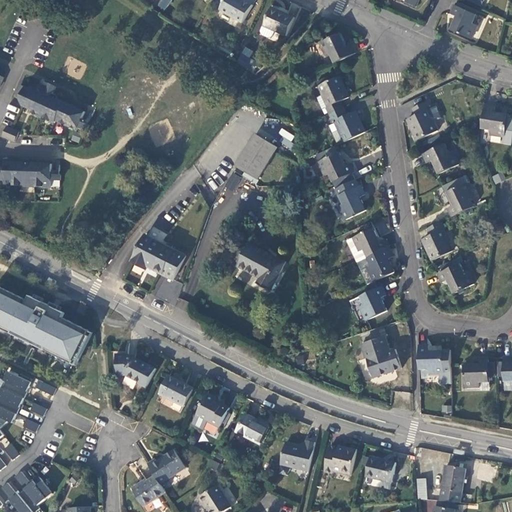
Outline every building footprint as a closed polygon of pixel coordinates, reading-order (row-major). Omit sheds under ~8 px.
[(165,10),(171,0),(160,0),(157,6),(165,10)] [(225,0),(220,10),(243,23),(253,5),(243,0),(225,0)] [(478,16),(455,4),(451,14),(456,16),(450,31),(471,40),(478,26),(474,24),(478,16)] [(295,17),(271,7),(260,35),(262,38),(273,42),(276,41),(279,33),(288,36),(295,17)] [(334,64),(356,53),(352,45),(347,47),(341,33),(320,43),(326,56),(330,55),(334,64)] [(244,47),(236,63),(252,71),(256,62),(249,59),(253,51),(244,47)] [(329,115),(344,109),(340,101),(350,98),(339,77),(318,86),(322,95),(317,98),(322,109),(326,108),(329,115)] [(48,91),(54,93),(57,88),(55,87),(56,86),(49,83),(48,86),(49,87),(48,91)] [(21,104),(22,104),(31,108),(29,111),(55,122),(56,120),(77,129),(79,126),(81,120),(83,117),(85,111),(58,98),(39,90),(31,87),(30,88),(30,89),(20,85),(15,96),(20,98),(21,104)] [(39,90),(58,98),(59,95),(54,93),(48,91),(46,90),(40,87),(39,90)] [(433,122),(441,118),(436,106),(430,109),(427,102),(413,108),(416,116),(407,119),(417,140),(437,131),(433,122)] [(495,107),(485,105),(483,118),(481,129),(491,131),(491,135),(506,137),(509,115),(495,112),(495,107)] [(344,143),(365,132),(355,112),(347,115),(344,109),(329,115),(331,122),(334,121),(344,143)] [(81,127),(87,130),(90,124),(84,121),(81,127)] [(20,132),(13,128),(8,126),(4,136),(16,141),(19,134),(20,132)] [(285,137),(281,143),(288,148),(295,136),(281,128),(278,133),(285,137)] [(258,180),(278,147),(256,134),(236,167),(258,180)] [(438,175),(459,165),(453,151),(449,153),(445,144),(423,154),(427,163),(432,161),(438,175)] [(332,183),(354,172),(350,164),(345,166),(339,152),(319,162),(324,175),(328,174),(332,183)] [(6,162),(6,167),(5,180),(5,184),(52,186),(52,179),(53,172),(53,163),(6,162)] [(492,176),(495,184),(505,180),(502,172),(492,176)] [(359,187),(357,180),(336,189),(343,204),(339,207),(344,220),(366,210),(360,197),(365,194),(361,186),(359,187)] [(452,217),(475,207),(471,198),(474,197),(468,183),(447,193),(453,206),(448,209),(452,217)] [(443,222),(427,229),(431,236),(423,240),(432,260),(453,251),(443,231),(446,229),(443,222)] [(367,258),(389,248),(385,239),(381,241),(374,228),(353,238),(359,250),(363,249),(367,258)] [(186,256),(145,234),(132,262),(146,270),(149,264),(155,267),(153,270),(174,280),(186,256)] [(285,264),(250,244),(238,266),(261,279),(259,285),(271,291),(282,270),(285,264)] [(374,282),(395,272),(388,258),(393,256),(389,248),(367,258),(371,266),(367,268),(374,282)] [(457,265),(454,260),(441,266),(443,272),(457,265)] [(460,264),(457,265),(443,272),(439,274),(443,282),(447,281),(454,295),(475,285),(468,271),(465,272),(460,264)] [(160,277),(155,298),(176,304),(182,283),(160,277)] [(366,320),(387,311),(380,297),(385,295),(381,287),(360,296),(363,304),(360,306),(366,320)] [(27,301),(2,288),(0,293),(0,324),(60,354),(59,357),(72,364),(89,332),(62,318),(65,313),(30,296),(27,301)] [(85,316),(89,307),(81,303),(77,311),(85,316)] [(386,337),(363,344),(373,377),(402,368),(396,350),(390,351),(386,337)] [(429,347),(419,346),(420,371),(421,371),(421,379),(428,379),(429,374),(445,374),(445,369),(444,351),(429,350),(429,347)] [(128,354),(117,355),(118,376),(126,375),(139,382),(138,384),(147,388),(158,368),(128,354)] [(490,383),(489,359),(479,359),(479,364),(464,365),(465,387),(480,387),(480,383),(490,383)] [(3,388),(25,399),(33,383),(9,372),(5,381),(6,381),(3,388)] [(194,388),(170,376),(161,394),(185,406),(194,388)] [(58,389),(45,383),(41,390),(54,396),(58,389)] [(0,406),(18,415),(25,399),(3,388),(2,388),(0,391),(0,406)] [(222,427),(231,409),(218,402),(219,400),(209,395),(195,422),(206,428),(210,421),(222,427)] [(48,409),(35,403),(31,411),(44,417),(48,409)] [(0,428),(9,421),(14,424),(18,415),(0,406),(0,428)] [(270,428),(247,416),(239,432),(262,444),(270,428)] [(40,425),(28,419),(24,427),(37,433),(40,425)] [(310,472),(316,442),(307,440),(305,447),(285,443),(281,462),(301,467),(300,470),(310,472)] [(14,461),(20,455),(12,444),(5,449),(14,461)] [(357,453),(330,447),(325,472),(333,473),(334,471),(352,475),(357,453)] [(157,459),(148,464),(156,476),(161,485),(187,469),(175,451),(158,462),(157,459)] [(397,464),(371,457),(366,476),(392,482),(397,464)] [(217,470),(220,463),(211,459),(208,466),(217,470)] [(418,462),(418,500),(430,501),(430,492),(425,492),(426,475),(429,474),(430,462),(418,462)] [(439,500),(460,503),(467,469),(446,465),(439,500)] [(25,489),(39,506),(53,494),(40,477),(32,484),(22,472),(16,477),(25,489)] [(144,508),(166,493),(161,485),(156,476),(146,482),(142,485),(141,483),(132,489),(144,508)] [(36,511),(41,509),(39,506),(25,489),(18,495),(8,483),(2,488),(19,509),(21,511),(36,511)] [(210,511),(224,511),(232,507),(218,485),(199,497),(203,505),(205,504),(210,511)]
